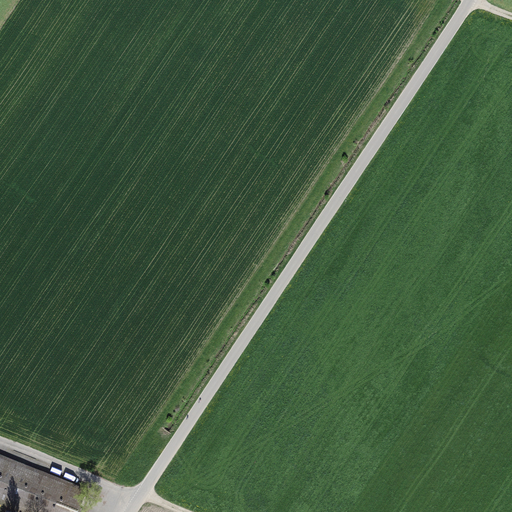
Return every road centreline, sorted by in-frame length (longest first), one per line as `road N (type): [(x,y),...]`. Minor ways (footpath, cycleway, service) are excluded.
road 1 (tertiary): [(471,0),(126,511)]
road 2 (track): [(0,439),(138,493)]
